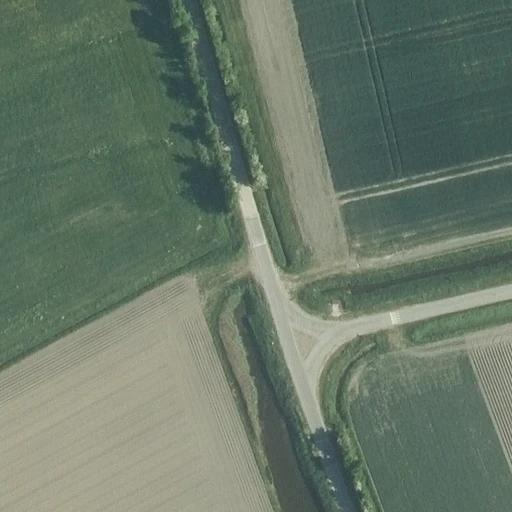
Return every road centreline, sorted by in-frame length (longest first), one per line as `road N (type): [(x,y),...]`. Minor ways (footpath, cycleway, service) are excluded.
road 1 (unclassified): [(287,341),(184,0)]
road 2 (unclassified): [(287,341),(511,289)]
road 3 (unclassified): [(349,511),(287,341)]
